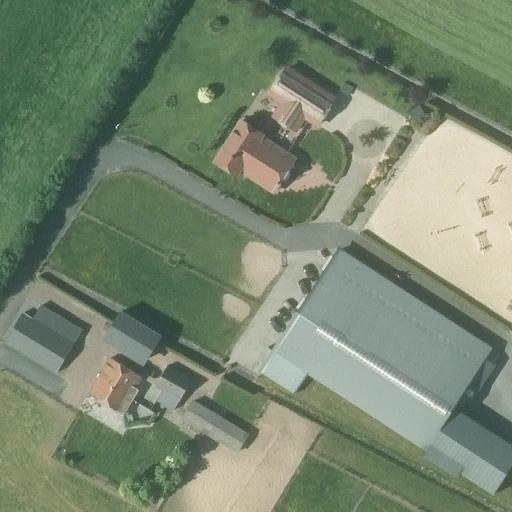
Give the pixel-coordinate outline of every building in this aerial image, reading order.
[(257,44),(247,51),(259,70),(270,63),(257,44)] [(332,101),(284,70),(269,94),(281,102),(274,114),(294,127),(302,116),(316,125),(332,101)] [(376,118),(381,108),(354,96),(349,106),(376,118)] [(268,191),(292,159),(241,120),(211,159),(232,175),(237,168),(268,191)] [(487,350),(338,252),(274,349),(494,492),(511,465),(511,447),(452,408),(468,384),(475,389),(492,363),(483,356),(487,350)] [(148,363),(164,339),(165,337),(121,310),(118,314),(106,337),(148,363)] [(58,370),(75,340),(25,311),(7,341),(58,370)] [(123,414),(138,390),(135,388),(142,376),(112,358),(89,392),(123,414)] [(180,400),(192,381),(168,366),(156,386),(180,400)] [(247,433),(194,401),(180,425),(199,436),(202,432),(236,452),(247,433)]
